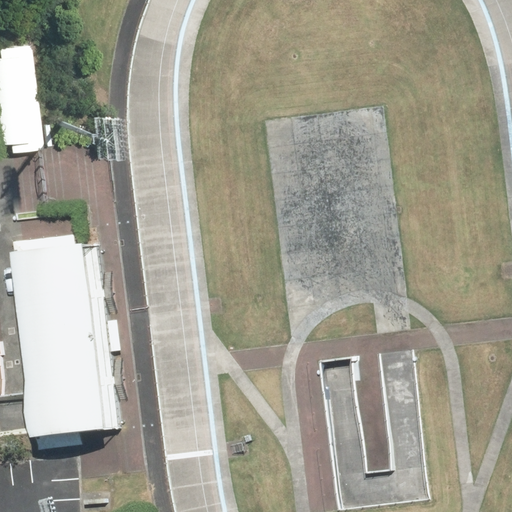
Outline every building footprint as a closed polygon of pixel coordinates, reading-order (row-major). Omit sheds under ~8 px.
[(276,0),(282,37),(366,25),(362,0),(276,0)] [(42,130),(30,39),(0,42),(0,95),(7,153),(44,148),(42,130)] [(292,111),(380,99),(375,62),(287,74),(292,111)] [(501,173),(493,101),(449,107),(454,153),(482,150),(485,175),(501,173)] [(211,230),(239,190),(219,176),(191,216),(211,230)] [(458,209),(390,218),(405,329),(473,320),(458,209)] [(91,239),(21,248),(42,408),(46,443),(116,434),(91,239)] [(0,331),(9,331),(5,279),(0,279),(0,331)]
